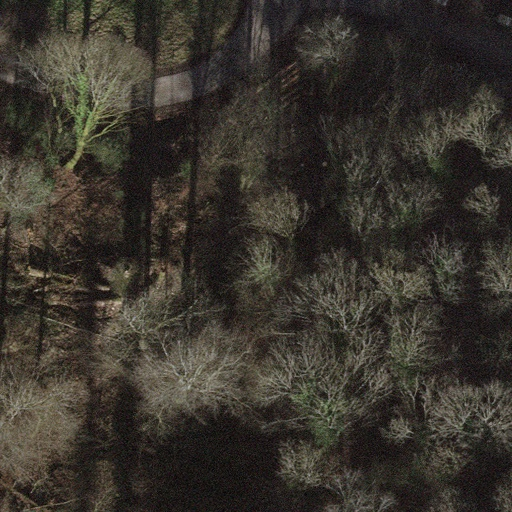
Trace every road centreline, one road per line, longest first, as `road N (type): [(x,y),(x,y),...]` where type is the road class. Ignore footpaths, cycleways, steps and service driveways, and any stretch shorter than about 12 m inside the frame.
road 1 (track): [(285,0),(246,69),(168,87),(0,49)]
road 2 (track): [(364,0),(511,52)]
